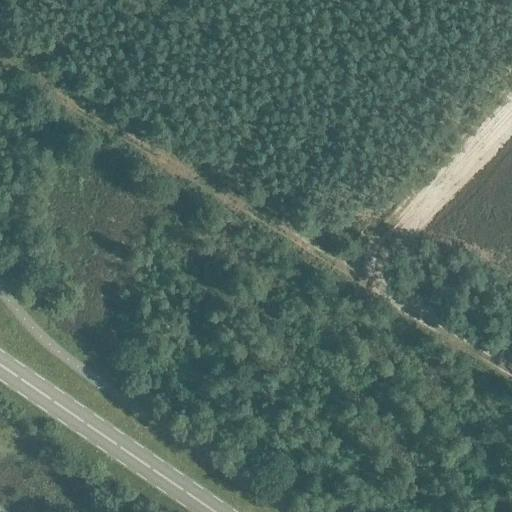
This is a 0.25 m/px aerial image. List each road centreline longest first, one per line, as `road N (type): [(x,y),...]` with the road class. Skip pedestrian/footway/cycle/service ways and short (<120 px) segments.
road 1 (track): [(360,276),(0,57)]
road 2 (primary): [(216,511),(0,363)]
road 3 (track): [(360,276),(511,113)]
road 4 (track): [(511,366),(360,276)]
